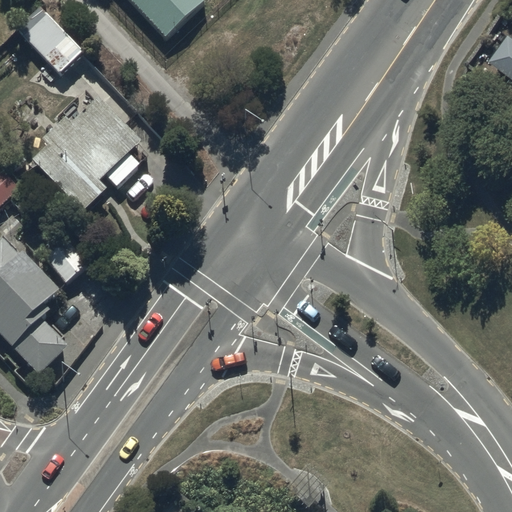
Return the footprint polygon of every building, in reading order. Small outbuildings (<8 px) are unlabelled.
[(119,0),(161,44),(202,6),(196,0),(119,0)] [(86,60),(41,14),(19,36),(64,82),(86,60)] [(511,43),(491,72),(511,85),(511,43)] [(142,152),(99,106),(70,134),(66,129),(44,149),(50,156),(35,170),(84,222),(108,199),(101,191),(142,152)] [(0,214),(11,205),(19,198),(3,178),(0,180),(0,214)] [(64,240),(42,257),(67,290),(89,272),(64,240)] [(61,301),(6,247),(0,252),(0,342),(40,384),(69,355),(44,330),(53,321),(47,315),(61,301)] [(305,477),(287,497),(303,511),(315,511),(328,499),(305,477)]
